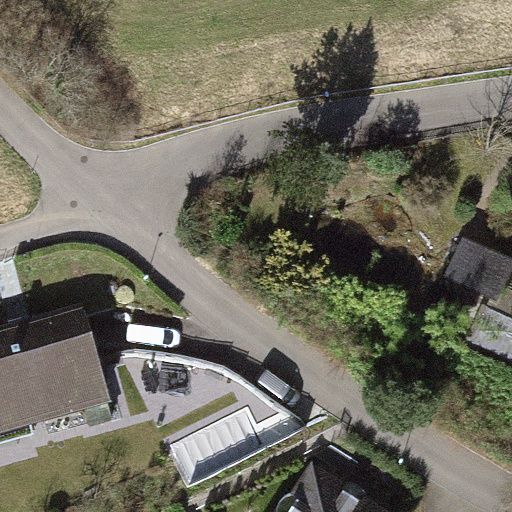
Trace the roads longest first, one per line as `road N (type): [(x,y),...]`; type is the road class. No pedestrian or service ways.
road 1 (residential): [(511,494),(466,475),(194,294),(101,204)]
road 2 (residential): [(101,204),(209,156),(375,117),(511,97)]
road 3 (residential): [(101,204),(0,109)]
